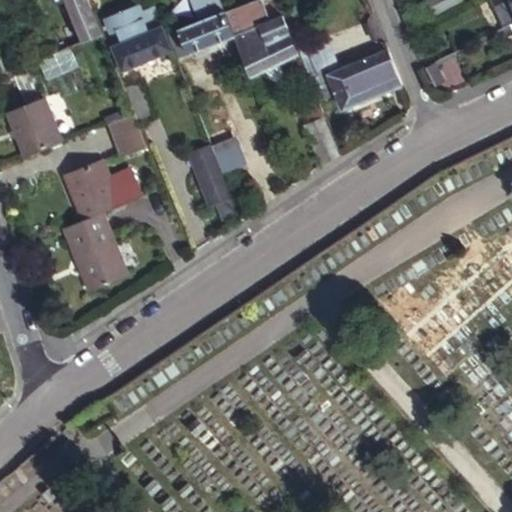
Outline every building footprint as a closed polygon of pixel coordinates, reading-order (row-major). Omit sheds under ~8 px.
[(97,37),(81,0),(46,0),(50,8),(60,4),(76,45),(97,37)] [(231,37),(221,12),(216,0),(196,0),(198,2),(193,4),(199,20),(163,34),(169,48),(173,59),(231,37)] [(455,0),(424,0),(422,1),(431,18),(458,4),(455,0)] [(112,43),(159,25),(150,3),(136,9),(134,3),(101,16),(112,43)] [(281,18),(254,28),(262,47),(288,37),(281,18)] [(163,34),(159,25),(112,43),(109,45),(119,70),(169,48),(163,34)] [(452,55),(484,39),(478,26),(446,43),(452,55)] [(297,58),(294,51),(288,37),(262,47),(254,28),(231,37),(248,81),(297,58)] [(321,40),(294,51),(297,58),(302,72),(306,80),(333,68),(321,40)] [(398,87),(385,53),(328,76),(341,110),(398,87)] [(432,88),(442,84),(433,66),(423,71),(432,88)] [(337,156),(306,80),(302,72),(294,76),(302,94),(295,97),(305,123),(302,124),(319,167),(337,156)] [(134,85),(126,88),(118,91),(129,116),(132,123),(147,118),(134,85)] [(19,158),(54,144),(38,103),(3,116),(19,158)] [(132,123),(129,116),(104,125),(115,156),(142,145),(132,123)] [(208,146),(186,155),(192,172),(215,163),(208,146)] [(101,215),(129,205),(119,178),(118,176),(112,159),(64,177),(81,222),(101,215)] [(215,163),(192,172),(206,205),(228,196),(215,163)] [(141,168),(118,176),(119,178),(126,175),(131,177),(132,182),(137,180),(143,184),(148,197),(151,196),(141,168)] [(126,175),(119,178),(129,205),(148,197),(143,184),(137,180),(132,182),(131,177),(126,175)] [(101,215),(81,222),(62,229),(75,266),(81,264),(92,291),(124,279),(101,215)] [(86,293),(92,291),(81,264),(75,266),(86,293)]
